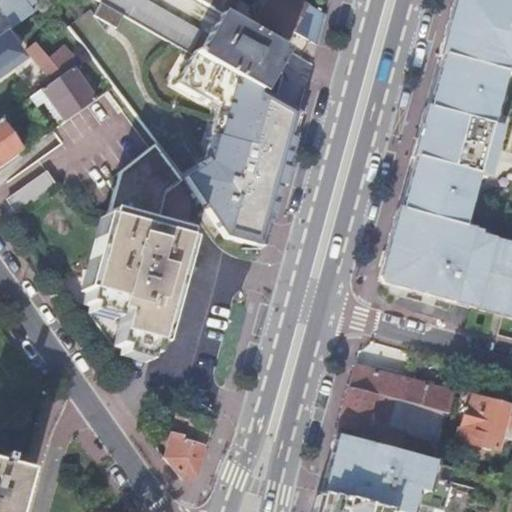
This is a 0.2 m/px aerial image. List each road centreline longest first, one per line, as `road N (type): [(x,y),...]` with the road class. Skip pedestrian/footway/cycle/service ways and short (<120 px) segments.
road 1 (primary): [(391,0),(308,309)]
road 2 (residential): [(165,511),(0,279)]
road 3 (unclassified): [(511,364),(308,309)]
road 4 (primary): [(308,309),(252,511)]
